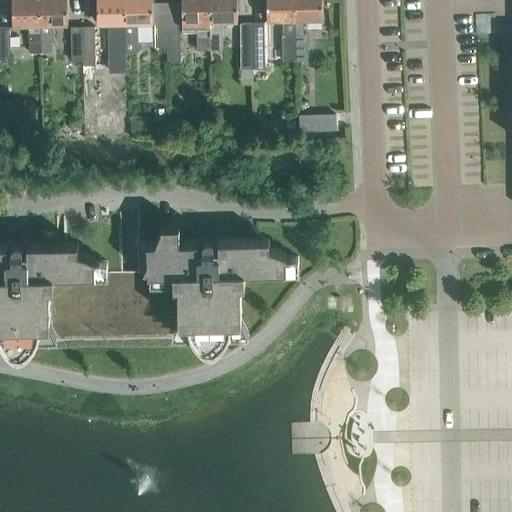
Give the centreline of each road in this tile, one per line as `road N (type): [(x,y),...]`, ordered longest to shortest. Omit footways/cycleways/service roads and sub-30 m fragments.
road 1 (residential): [(375,202),(256,214),(128,190),(14,203)]
road 2 (residential): [(375,202),(367,0)]
